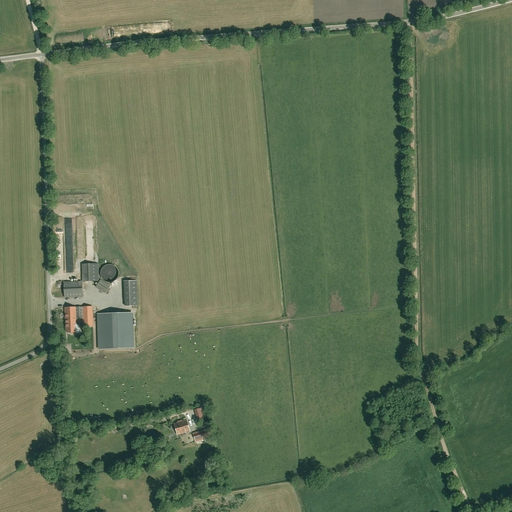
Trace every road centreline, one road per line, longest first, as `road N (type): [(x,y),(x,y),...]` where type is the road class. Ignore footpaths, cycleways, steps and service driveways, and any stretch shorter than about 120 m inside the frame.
road 1 (track): [(472,511),(417,358),(409,22)]
road 2 (unclassified): [(41,54),(418,21),(511,0)]
road 3 (unclassified): [(0,369),(39,349),(50,328),(41,54)]
